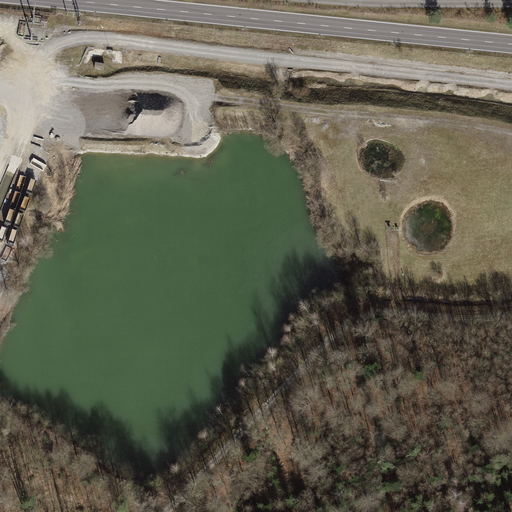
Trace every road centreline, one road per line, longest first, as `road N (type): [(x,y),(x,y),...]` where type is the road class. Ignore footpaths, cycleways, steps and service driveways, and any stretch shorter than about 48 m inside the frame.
road 1 (track): [(511,82),(104,33),(55,42),(12,73),(0,115)]
road 2 (secondary): [(511,41),(73,0)]
road 3 (track): [(164,511),(350,320),(387,310),(511,312)]
road 4 (track): [(317,0),(511,5)]
road 5 (track): [(0,413),(160,511)]
